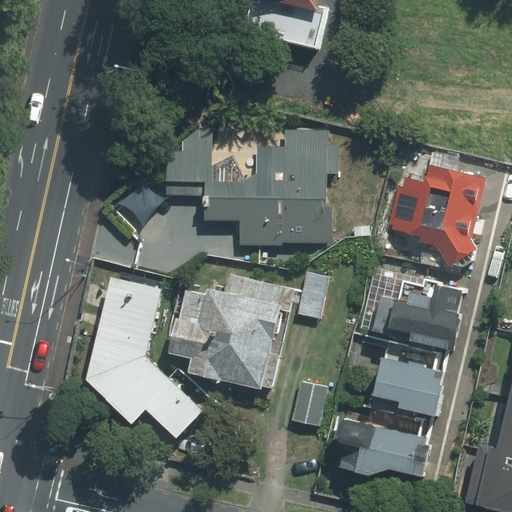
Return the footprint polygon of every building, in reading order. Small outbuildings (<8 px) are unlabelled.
[(330,4),(331,0),(234,0),(227,34),(328,54),(338,5),(330,4)] [(212,131),(169,131),(169,195),(207,195),(207,221),(239,221),(239,243),(336,243),(336,175),(343,175),(342,144),(334,144),(334,123),(286,123),(286,145),(257,145),(258,178),(213,178),(212,131)] [(407,185),(401,183),(390,229),(445,242),(441,261),(478,270),(486,236),(476,233),(489,180),(457,173),(461,157),(439,152),(432,181),(409,176),(407,185)] [(208,294),(191,290),(176,352),(200,358),(196,372),(267,389),(268,384),(276,386),(284,354),(276,352),(286,311),(295,313),(297,305),(301,306),(299,314),(324,320),(335,277),(307,270),(302,290),(234,273),(230,292),(220,290),(208,294)] [(167,286),(115,276),(94,381),(140,427),(156,410),(183,437),(209,412),(153,356),(167,286)] [(417,304),(409,302),(403,326),(424,331),(421,347),(457,354),(458,347),(465,344),(471,314),(455,310),(461,285),(442,281),(438,297),(419,293),(417,304)] [(455,370),(392,355),(382,394),(407,400),(404,413),(442,422),(455,370)] [(323,427),(333,387),(304,380),(295,421),(323,427)] [(440,439),(352,419),(347,440),(352,441),(347,466),(380,474),(401,467),(432,474),(440,439)] [(511,440),(510,449),(489,444),(476,502),(511,509),(511,440)]
